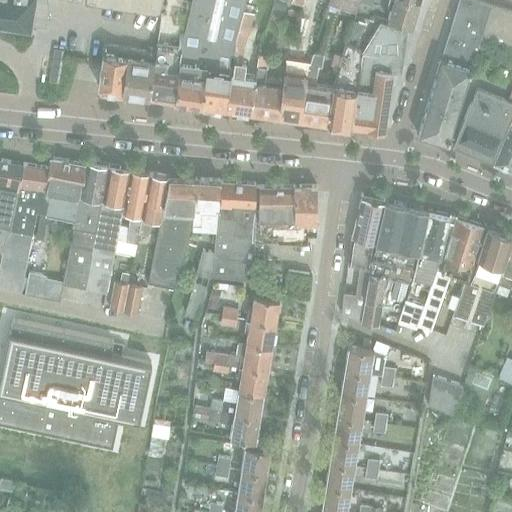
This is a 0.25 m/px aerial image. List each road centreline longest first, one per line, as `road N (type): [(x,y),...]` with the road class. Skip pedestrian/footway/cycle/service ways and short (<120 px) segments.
road 1 (residential): [(291,511),(340,151)]
road 2 (residential): [(0,119),(340,151)]
road 3 (residential): [(394,156),(436,0)]
road 4 (residential): [(394,156),(511,197)]
